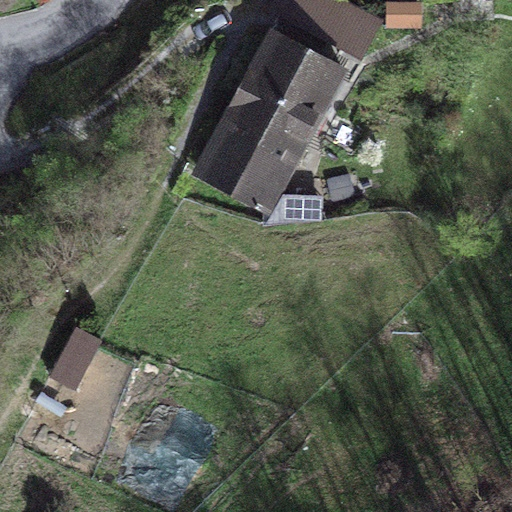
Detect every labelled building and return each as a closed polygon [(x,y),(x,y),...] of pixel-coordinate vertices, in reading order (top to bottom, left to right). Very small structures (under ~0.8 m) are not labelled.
[(279,0),(273,11),(362,61),(383,23),(328,0),(279,0)] [(419,26),(419,6),(389,6),(388,26),(419,26)] [(199,171),(268,208),(275,195),(342,70),(273,33),(199,171)] [(275,195),(268,208),(269,222),(318,217),(323,196),(275,195)] [(88,366),(101,341),(77,328),(51,378),(75,391),(83,376),(88,366)]
